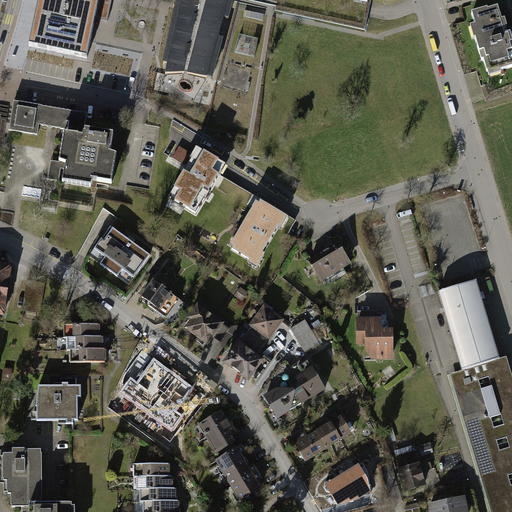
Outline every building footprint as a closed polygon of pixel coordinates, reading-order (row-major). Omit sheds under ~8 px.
[(84,60),(93,19),(96,3),(87,1),(80,0),(35,0),(25,47),(84,60)] [(112,0),(87,0),(87,1),(96,3),(93,19),(108,22),(112,0)] [(177,0),(176,5),(164,63),(168,64),(166,75),(186,74),(214,79),(225,38),(220,37),(225,18),(230,19),(234,0),(177,0)] [(488,9),(472,14),(475,26),(470,27),(474,40),(476,39),(482,61),(484,60),(487,72),(488,72),(490,77),(502,73),(501,71),(511,67),(511,36),(511,34),(507,35),(505,29),(508,28),(505,20),(503,21),(498,7),(488,10),(488,9)] [(112,149),(115,134),(85,129),(88,114),(14,102),(9,130),(38,135),(39,125),(50,127),(65,129),(60,162),(51,161),(50,169),(48,180),(92,187),(94,181),(113,184),(118,155),(111,153),(112,149)] [(223,163),(201,150),(198,154),(195,152),(191,160),(192,160),(177,186),(178,187),(173,196),(178,200),(176,204),(186,210),(187,208),(197,214),(206,200),(207,201),(212,193),(210,192),(221,175),(222,176),(227,168),(222,165),(223,163)] [(285,216),(262,202),(261,204),(257,202),(253,208),(254,209),(235,240),(235,239),(231,246),(234,248),(233,250),(251,261),(249,263),(258,268),(263,260),(259,258),(262,253),(263,254),(279,228),(282,229),(287,221),(283,219),(285,216)] [(151,256),(111,227),(90,257),(129,285),(151,256)] [(353,265),(340,243),(309,261),(322,283),(353,265)] [(13,265),(0,263),(0,316),(5,318),(9,295),(10,295),(11,287),(10,287),(13,265)] [(172,295),(173,294),(154,280),(141,297),(145,300),(143,302),(167,319),(180,301),(172,295)] [(27,281),(22,311),(41,314),(45,284),(27,281)] [(462,372),(500,361),(477,282),(439,293),(462,372)] [(241,288),(235,296),(243,302),(249,294),(241,288)] [(226,324),(198,304),(188,319),(191,321),(185,329),(198,339),(197,341),(204,346),(205,344),(209,347),(215,339),(221,343),(231,330),(224,326),(226,324)] [(286,321),(265,306),(250,326),(251,327),(268,340),(271,342),(286,321)] [(383,319),(358,319),(358,346),(367,346),(367,352),(372,361),(395,361),(396,330),(383,330),(383,319)] [(294,329),(291,330),(306,354),(321,345),(306,320),(293,328),(294,329)] [(67,339),(101,338),(101,325),(64,326),(64,339),(67,339)] [(251,327),(241,342),(266,360),(257,373),(261,376),(272,362),(259,352),(268,340),(251,327)] [(71,351),(104,350),(104,338),(101,338),(67,339),(67,351),(71,351)] [(241,342),(240,341),(224,363),(233,370),(234,369),(241,375),(240,376),(250,383),(257,373),(266,360),(241,342)] [(107,350),(104,350),(71,351),(71,364),(108,363),(107,350)] [(511,511),(511,374),(507,359),(500,361),(462,372),(451,375),(490,511),(511,511)] [(288,382),(293,390),(302,405),(303,406),(328,391),(314,368),(313,369),(309,361),(299,367),(303,373),(288,382)] [(138,386),(131,381),(122,392),(172,429),(181,416),(174,411),(190,388),(155,362),(138,386)] [(63,388),(39,388),(36,409),(37,409),(37,423),(67,423),(67,426),(74,426),(74,422),(79,422),(79,399),(82,399),(82,387),(69,388),(69,385),(63,385),(63,388)] [(293,390),(278,389),(264,396),(278,420),(292,412),(292,411),(302,405),(293,390)] [(227,419),(223,411),(199,425),(216,455),(222,452),(225,456),(237,449),(235,445),(237,444),(233,437),(239,434),(232,422),(229,418),(227,419)] [(343,416),(317,431),(328,450),(354,435),(343,416)] [(307,463),(328,450),(317,431),(308,436),(305,432),(293,439),(307,463)] [(225,476),(249,462),(245,457),(248,455),(242,446),(237,449),(225,456),(216,461),(225,476)] [(432,446),(420,450),(422,457),(434,453),(432,446)] [(42,455),(42,451),(26,451),(26,450),(13,450),(13,455),(4,455),(4,457),(0,456),(0,483),(4,484),(4,493),(7,493),(8,493),(8,495),(11,495),(11,506),(12,506),(12,508),(22,508),(32,508),(32,506),(42,506),(42,501),(43,501),(42,455)] [(397,457),(400,470),(420,464),(419,459),(417,460),(415,451),(397,457)] [(225,476),(232,489),(259,473),(254,465),(251,467),(249,462),(225,476)] [(400,470),(399,470),(406,493),(428,487),(422,464),(420,464),(400,470)] [(137,478),(171,478),(171,465),(134,466),(135,478),(137,478)] [(328,482),(339,502),(365,488),(355,467),(328,482)] [(263,481),(259,473),(232,489),(241,503),(264,489),(260,482),(263,481)] [(141,491),(174,490),(174,478),(171,478),(137,478),(137,491),(141,491)] [(144,503),(177,503),(177,490),(174,490),(141,491),(141,503),(144,503)] [(468,511),(466,498),(447,502),(448,511),(468,511)] [(448,511),(447,502),(428,506),(429,511),(448,511)] [(180,511),(180,503),(177,503),(144,503),(144,511),(180,511)] [(421,511),(419,503),(405,507),(405,511),(421,511)]
